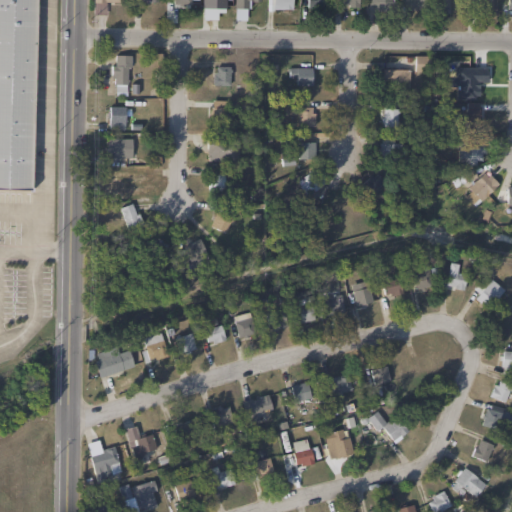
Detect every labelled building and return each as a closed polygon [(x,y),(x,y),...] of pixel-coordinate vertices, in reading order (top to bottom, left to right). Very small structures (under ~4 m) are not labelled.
[(0,190),(0,0),(35,0),(31,191),(0,190)] [(121,0),(121,2),(102,2),(102,14),(92,14),(92,0),(121,0)] [(201,0),(202,8),(224,8),(224,0),(201,0)] [(291,0),(291,9),(271,9),(271,0),(291,0)] [(305,0),(322,0),(322,8),(305,8),(305,0)] [(390,0),(390,10),(367,10),(367,0),(390,0)] [(424,0),(424,8),(399,8),(399,0),(424,0)] [(448,0),(448,8),(435,8),(435,0),(448,0)] [(489,0),(489,10),(472,10),(472,0),(489,0)] [(110,95),(110,55),(129,55),(129,95),(110,95)] [(414,68),(414,57),(424,56),(424,68),(414,68)] [(310,61),(310,85),(288,85),(288,61),(310,61)] [(214,63),(229,63),(229,81),(214,81),(214,63)] [(381,86),(381,69),(407,69),(407,86),(381,86)] [(210,101),(230,101),(230,121),(210,121),(210,101)] [(464,124),(464,102),(478,102),(478,124),(464,124)] [(123,106),(123,129),(107,129),(107,106),(123,106)] [(312,125),(297,125),(297,106),(312,106),(312,125)] [(397,108),(397,125),(381,125),(381,108),(397,108)] [(403,144),(399,158),(377,151),(382,138),(403,144)] [(129,139),(129,157),(107,157),(107,139),(129,139)] [(135,152),(139,139),(154,143),(151,156),(135,152)] [(206,162),(206,141),(236,141),(236,162),(206,162)] [(313,158),(297,158),(297,141),(313,141),(313,158)] [(478,146),(480,165),(459,167),(457,148),(478,146)] [(474,207),(466,198),(470,193),(466,188),(483,171),(496,185),(474,207)] [(385,184),(370,195),(361,183),(377,172),(385,184)] [(322,188),(306,192),(303,178),(319,174),(322,188)] [(144,175),(144,192),(124,192),(124,175),(144,175)] [(207,176),(226,176),(226,192),(207,192),(207,176)] [(231,218),(223,233),(208,225),(215,211),(231,218)] [(426,267),(431,285),(414,290),(409,272),(426,267)] [(465,275),(461,290),(444,285),(448,270),(465,275)] [(489,305),(472,292),(486,276),(502,289),(489,305)] [(380,281),(397,278),(401,293),(383,296),(380,281)] [(349,284),(366,281),(371,302),(354,306),(349,284)] [(321,299),(338,293),(343,309),(327,315),(321,299)] [(296,323),(293,307),(310,303),(314,319),(296,323)] [(267,330),(263,312),(281,308),(285,325),(267,330)] [(251,334),(236,337),(232,316),(247,313),(251,334)] [(224,340),(206,344),(202,325),(220,321),(224,340)] [(180,352),(176,338),(191,333),(195,348),(180,352)] [(160,334),(164,358),(144,361),(140,338),(160,334)] [(511,351),(511,372),(498,370),(502,349),(511,351)] [(130,372),(94,372),(94,352),(130,352),(130,372)] [(388,381),(373,384),(369,369),(385,365),(388,381)] [(350,391),(332,395),(328,378),(346,374),(350,391)] [(510,385),(502,402),(487,395),(495,379),(510,385)] [(310,398),(294,402),(289,385),(305,381),(310,398)] [(270,409),(262,411),(264,419),(247,423),(242,401),(267,395),(270,409)] [(233,426),(216,432),(209,411),(226,405),(233,426)] [(511,418),(510,430),(479,425),(482,407),(511,411),(511,418)] [(396,417),(406,431),(387,445),(367,417),(376,411),(386,424),(396,417)] [(169,445),(166,424),(192,421),(195,441),(169,445)] [(138,436),(147,432),(156,451),(134,461),(120,431),(133,425),(138,436)] [(322,433),(342,429),(347,455),(327,458),(322,433)] [(312,463),(295,467),(288,443),(306,438),(312,463)] [(470,455),(476,439),(495,446),(489,462),(470,455)] [(119,472),(94,478),(85,443),(100,440),(102,449),(113,446),(119,472)] [(247,461),(269,459),(271,476),(248,478),(247,461)] [(473,496),(467,491),(461,497),(447,485),(463,467),(483,484),(473,496)] [(231,469),(234,483),(212,488),(209,474),(231,469)] [(130,511),(125,511),(119,487),(151,479),(158,505),(130,511)] [(176,500),(172,483),(190,479),(194,496),(176,500)] [(430,511),(424,498),(442,490),(449,506),(435,511),(430,511)] [(88,511),(88,509),(109,503),(111,511),(88,511)] [(395,511),(394,507),(411,503),(413,511),(395,511)]
